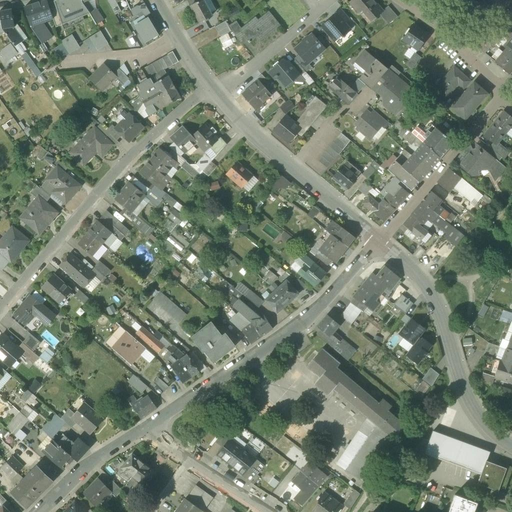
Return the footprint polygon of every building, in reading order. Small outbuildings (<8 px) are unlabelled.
[(24,8),(30,27),(37,24),(43,23),(53,19),(47,1),(47,0),(24,8)] [(54,1),(56,0),(50,0),(47,1),(53,19),(55,28),(62,25),(54,1)] [(56,0),(54,1),(62,25),(83,17),(90,14),(82,4),(80,0),(56,0)] [(107,0),(115,15),(121,12),(116,3),(115,0),(107,0)] [(202,0),(190,7),(199,23),(212,16),(203,0),(202,0)] [(364,10),(373,20),(380,14),(383,12),(372,0),(352,0),(350,3),(359,14),(364,10)] [(94,10),(87,1),(82,4),(90,14),(94,10)] [(142,12),(145,17),(150,14),(143,2),(138,5),(142,12)] [(138,5),(130,9),(132,14),(133,17),(137,15),(142,12),(138,5)] [(380,14),(388,24),(397,18),(388,7),(383,12),(380,14)] [(90,14),(96,25),(102,22),(104,21),(96,8),(95,9),(94,10),(90,14)] [(337,16),(344,24),(349,20),(340,9),(334,14),(335,15),(336,16),(337,16)] [(0,21),(0,22),(1,30),(11,28),(14,27),(11,10),(0,11),(0,21)] [(247,40),(249,42),(258,35),(262,39),(279,26),(269,13),(258,22),(255,19),(241,31),(240,31),(247,40)] [(133,22),(135,26),(146,20),(144,16),(133,22)] [(321,27),(334,42),(341,36),(342,37),(343,38),(344,37),(344,36),(350,31),(344,24),(337,16),(336,16),(331,21),(330,20),(321,27)] [(83,17),(62,25),(64,30),(85,22),(83,17)] [(157,35),(149,22),(148,22),(146,20),(135,26),(145,43),(157,35)] [(215,27),(221,38),(231,32),(225,22),(215,27)] [(52,38),(43,23),(37,24),(48,40),(52,38)] [(236,38),(242,44),(247,40),(240,31),(241,31),(236,23),(229,27),(231,30),(236,38)] [(48,40),(37,24),(30,27),(42,44),(48,40)] [(412,47),(417,51),(428,36),(421,32),(422,31),(413,25),(402,40),(412,47)] [(484,38),(491,47),(503,37),(509,44),(511,39),(511,33),(507,32),(508,29),(499,26),(484,38)] [(13,31),(11,28),(1,30),(4,33),(15,47),(21,43),(13,31)] [(97,51),(108,44),(100,31),(89,38),(96,49),(97,51)] [(62,42),(67,52),(69,54),(80,48),(72,35),(61,42),(62,42)] [(299,54),(307,64),(308,63),(324,49),(312,36),(295,50),(299,54)] [(96,49),(89,38),(84,41),(91,52),(96,49)] [(476,45),(484,54),(491,47),(484,38),(482,40),(476,45)] [(494,63),(508,75),(511,70),(511,39),(509,44),(506,46),(508,47),(503,53),(498,49),(491,58),(495,62),(494,63)] [(52,48),(58,58),(67,52),(62,42),(52,48)] [(15,47),(18,52),(25,48),(21,43),(15,47)] [(415,54),(417,51),(412,47),(405,56),(410,59),(414,54),(415,54)] [(369,80),(374,85),(378,81),(387,70),(365,51),(354,63),(365,72),(361,77),(367,82),(369,80)] [(167,55),(173,65),(178,62),(172,52),(167,55)] [(294,59),(295,60),(306,72),(306,73),(312,68),(308,63),(307,64),(299,54),(294,59)] [(406,64),(412,69),(421,59),(415,54),(414,54),(410,59),(406,64)] [(167,55),(162,58),(168,68),(173,65),(167,55)] [(164,71),(168,68),(162,58),(157,61),(163,71),(164,71)] [(301,76),(306,72),(295,60),(290,65),(292,67),(299,75),(301,76)] [(158,74),(163,71),(157,61),(152,64),(158,74)] [(285,87),(293,80),(299,75),(292,67),(290,65),(288,67),(286,64),(283,61),(269,73),(275,79),(277,78),(285,87)] [(153,77),(158,74),(152,64),(146,67),(153,77)] [(90,79),(102,91),(115,78),(116,77),(113,75),(104,65),(90,79)] [(391,65),(387,70),(378,81),(383,85),(392,74),(396,78),(400,73),(391,65)] [(150,79),(153,77),(146,67),(141,70),(147,81),(150,79)] [(435,89),(446,98),(453,89),(452,88),(457,83),(463,89),(469,82),(454,68),(435,89)] [(115,78),(123,85),(129,79),(119,69),(113,75),(116,77),(115,78)] [(142,83),(147,81),(141,70),(136,73),(142,83)] [(167,76),(164,71),(163,71),(158,74),(153,77),(150,79),(153,84),(167,76)] [(313,81),(306,73),(306,72),(301,76),(305,81),(309,85),(313,81)] [(386,107),(395,115),(414,92),(396,78),(392,74),(383,85),(379,90),(385,95),(386,107)] [(258,81),(265,89),(270,85),(263,77),(261,75),(256,80),(258,81)] [(299,75),(293,80),(295,82),(303,83),(305,81),(301,76),(299,75)] [(167,76),(153,84),(152,85),(155,89),(140,97),(143,104),(174,87),(168,76),(167,76)] [(367,82),(361,77),(350,88),(357,94),(365,85),(370,89),(374,85),(369,80),(367,82)] [(329,89),(348,105),(357,94),(350,88),(338,78),(336,80),(335,80),(331,80),(330,81),(330,86),(331,86),(329,89)] [(137,93),(140,97),(155,89),(152,85),(153,84),(150,79),(147,81),(142,83),(137,86),(140,92),(137,93)] [(242,95),(253,108),(259,102),(261,104),(271,95),(268,93),(265,89),(258,81),(242,95)] [(448,106),(465,121),(472,112),(471,111),(477,104),(478,105),(485,97),(477,90),(479,87),(473,83),(459,99),(456,97),(448,106)] [(180,98),(174,87),(143,104),(147,110),(145,111),(148,116),(165,107),(165,106),(180,98)] [(487,95),(479,87),(477,90),(485,97),(487,95)] [(317,100),(296,125),(300,129),(297,133),(300,136),(325,107),(324,106),(323,108),(316,102),(317,100)] [(280,108),(285,114),(294,107),(290,101),(286,103),(280,108)] [(361,129),(359,132),(366,137),(369,140),(372,135),(381,126),(381,125),(371,116),(366,112),(356,125),(361,129)] [(381,126),(384,128),(387,124),(388,123),(375,112),(371,116),(381,125),(381,126)] [(511,119),(503,112),(493,124),(505,134),(509,129),(511,125),(511,119)] [(122,136),(129,142),(143,127),(129,115),(121,123),(116,129),(115,129),(122,136)] [(289,143),(297,133),(300,129),(296,125),(285,116),(273,130),(281,137),(289,143)] [(117,120),(112,125),(116,129),(121,123),(117,120)] [(496,145),(505,134),(493,124),(484,136),(493,143),(496,145)] [(107,131),(110,134),(106,138),(113,145),(112,146),(114,148),(119,143),(117,141),(122,136),(115,129),(116,129),(112,125),(107,131)] [(175,142),(184,153),(196,143),(204,152),(207,150),(218,140),(204,125),(191,137),(183,128),(171,138),(175,142)] [(381,126),(372,135),(378,140),(386,130),(384,128),(381,126)] [(412,143),(418,148),(422,143),(416,137),(411,134),(404,127),(398,134),(410,145),(412,143)] [(417,127),(411,134),(416,137),(422,143),(426,139),(424,136),(426,134),(417,127)] [(70,153),(83,166),(93,155),(92,154),(96,151),(97,152),(102,156),(112,146),(113,145),(106,138),(94,128),(70,153)] [(422,143),(440,158),(453,144),(435,128),(431,134),(428,132),(426,134),(424,136),(426,139),(422,143)] [(362,141),(366,137),(359,132),(355,136),(362,141)] [(341,133),(337,138),(346,146),(350,141),(341,133)] [(337,138),(333,143),(342,150),(346,146),(337,138)] [(207,150),(213,156),(224,147),(218,140),(207,150)] [(169,147),(180,157),(184,153),(175,142),(169,147)] [(333,143),(329,147),(339,155),(342,150),(333,143)] [(418,148),(411,156),(420,164),(422,162),(430,169),(440,158),(422,143),(418,148)] [(493,143),(489,148),(500,156),(503,152),(496,145),(493,143)] [(489,171),(493,178),(503,167),(498,163),(496,161),(482,149),(480,148),(475,144),(476,150),(476,153),(472,154),(471,150),(469,145),(467,147),(454,162),(471,176),(478,175),(478,172),(477,169),(487,168),(489,171)] [(496,161),(500,156),(489,148),(486,145),(482,149),(496,161)] [(329,147),(326,152),(335,160),(339,155),(329,147)] [(159,149),(149,162),(165,175),(170,169),(168,167),(173,161),(159,149)] [(57,168),(63,173),(67,168),(48,152),(44,157),(57,168)] [(326,152),(322,157),(331,164),(335,160),(326,152)] [(217,167),(211,162),(204,156),(196,166),(203,172),(208,177),(217,167)] [(411,156),(402,167),(419,182),(430,169),(422,162),(420,164),(411,156)] [(327,169),(331,164),(322,157),(318,161),(327,169)] [(339,184),(346,190),(360,173),(346,161),(332,179),(333,178),(340,183),(339,184)] [(419,182),(402,167),(395,161),(394,161),(387,170),(394,177),(400,182),(411,191),(419,182)] [(156,186),(165,175),(149,162),(140,173),(156,186)] [(181,167),(192,177),(196,172),(193,169),(186,162),(181,167)] [(226,175),(241,188),(242,187),(252,176),(237,163),(226,175)] [(362,175),(367,180),(375,171),(376,170),(370,165),(362,175)] [(381,175),(385,170),(379,166),(376,170),(375,171),(381,175)] [(509,172),(503,167),(493,178),(496,184),(509,172)] [(57,168),(47,180),(54,186),(55,186),(57,188),(54,193),(65,202),(66,203),(80,186),(63,173),(57,168)] [(437,183),(448,193),(455,185),(460,178),(449,169),(437,183)] [(279,175),(272,188),(283,194),(290,181),(279,175)] [(242,187),(248,192),(258,181),(252,176),(242,187)] [(394,177),(388,184),(393,188),(397,184),(400,182),(394,177)] [(457,190),(470,202),(478,192),(460,178),(455,185),(458,188),(457,190)] [(53,193),(54,193),(57,188),(55,186),(54,186),(47,180),(40,189),(50,197),(53,193)] [(126,208),(131,212),(139,202),(145,196),(129,183),(116,199),(126,208)] [(358,190),(366,196),(372,189),(364,183),(358,190)] [(380,194),(385,198),(396,208),(409,194),(397,184),(393,188),(388,184),(380,194)] [(38,197),(45,203),(50,197),(40,189),(37,186),(31,193),(38,198),(38,197)] [(430,191),(421,202),(433,212),(438,207),(443,201),(430,191)] [(61,207),(65,202),(54,193),(53,193),(50,197),(61,207)] [(161,198),(172,207),(177,202),(165,193),(161,198)] [(384,223),(396,208),(385,198),(379,205),(368,196),(362,203),(371,211),(371,212),(384,223)] [(20,218),(39,234),(50,221),(57,213),(45,203),(38,197),(38,198),(33,203),(35,205),(30,212),(27,210),(20,218)] [(253,206),(258,210),(263,204),(259,200),(253,206)] [(131,212),(136,215),(144,206),(139,202),(131,212)] [(437,215),(433,212),(421,202),(409,216),(416,221),(417,220),(423,225),(427,220),(430,223),(437,215)] [(35,205),(33,203),(27,210),(30,212),(35,205)] [(307,216),(317,224),(322,219),(325,215),(314,207),(307,216)] [(433,212),(437,215),(444,221),(449,216),(448,215),(438,207),(433,212)] [(121,215),(130,222),(136,216),(136,215),(131,212),(126,208),(121,215)] [(444,221),(449,224),(455,217),(450,213),(448,215),(449,216),(444,221)] [(324,229),(331,220),(325,215),(322,219),(317,224),(324,229)] [(449,224),(444,221),(437,215),(430,223),(432,225),(434,222),(447,233),(448,233),(453,227),(449,224)] [(130,222),(140,230),(145,224),(136,216),(130,222)] [(420,228),(423,225),(417,220),(416,221),(409,216),(402,225),(425,244),(431,236),(423,229),(422,229),(420,228)] [(111,233),(118,239),(123,234),(102,217),(98,222),(111,233)] [(331,235),(347,247),(355,238),(342,228),(342,229),(331,220),(324,229),(331,235)] [(98,222),(88,233),(102,244),(111,233),(98,222)] [(150,227),(145,224),(140,230),(144,234),(150,227)] [(3,243),(1,241),(0,241),(0,252),(10,261),(16,254),(15,253),(21,247),(22,248),(29,241),(12,227),(6,235),(9,237),(3,243)] [(443,238),(456,247),(464,236),(453,227),(448,233),(447,233),(443,238)] [(184,250),(190,238),(173,229),(166,240),(184,250)] [(92,256),(102,244),(88,233),(78,245),(92,256)] [(332,261),(335,263),(347,247),(331,235),(327,240),(319,251),(321,253),(332,261)] [(0,268),(2,271),(10,261),(0,252),(0,268)] [(317,258),(327,266),(332,261),(321,253),(317,258)] [(60,266),(84,287),(94,276),(94,275),(90,272),(70,254),(60,266)] [(297,263),(302,267),(303,266),(309,270),(314,264),(309,260),(308,260),(303,255),(301,255),(296,260),(297,263)] [(99,262),(94,268),(105,277),(110,271),(99,262)] [(325,273),(314,264),(309,270),(303,266),(302,267),(298,272),(303,276),(303,277),(314,286),(325,273)] [(372,274),(365,282),(381,295),(387,287),(391,290),(399,280),(400,279),(384,266),(376,277),(372,274)] [(100,282),(105,277),(94,268),(90,272),(94,275),(94,276),(100,282)] [(149,283),(156,275),(151,271),(144,279),(149,283)] [(262,280),(270,286),(276,291),(280,288),(274,283),(279,278),(270,272),(262,280)] [(41,287),(59,304),(70,291),(52,275),(41,287)] [(295,286),(305,294),(309,288),(299,280),(295,286)] [(387,287),(381,295),(387,299),(401,282),(399,280),(391,290),(387,287)] [(239,301),(240,302),(244,296),(225,281),(220,286),(233,297),(238,301),(239,301)] [(280,288),(276,291),(288,304),(294,299),(293,298),(298,294),(286,282),(280,288)] [(376,301),(381,295),(365,282),(353,297),(354,298),(361,303),(362,303),(368,307),(373,312),(380,304),(376,301)] [(172,285),(164,293),(169,297),(176,289),(172,285)] [(74,296),(84,304),(89,299),(79,290),(74,296)] [(245,297),(258,308),(264,302),(250,291),(245,297)] [(282,310),(288,304),(276,291),(273,294),(265,301),(277,313),(281,309),(282,310)] [(153,301),(179,324),(187,314),(160,292),(153,301)] [(393,305),(405,314),(413,304),(401,294),(393,305)] [(30,295),(15,312),(28,323),(35,315),(36,314),(34,313),(41,306),(41,305),(30,295)] [(350,303),(362,311),(364,312),(368,307),(362,303),(361,303),(354,298),(350,303)] [(245,318),(252,324),(261,337),(272,330),(263,317),(262,316),(259,318),(240,302),(239,301),(238,301),(233,307),(239,312),(245,318)] [(351,325),(362,311),(350,303),(340,316),(351,325)] [(54,316),(41,306),(34,313),(36,314),(35,315),(46,325),(54,316)] [(368,307),(364,312),(369,316),(373,312),(368,307)] [(510,324),(511,319),(511,313),(502,310),(498,320),(510,324)] [(23,329),(28,323),(15,312),(10,318),(23,329)] [(239,312),(230,320),(242,331),(252,324),(245,318),(239,312)] [(329,338),(334,332),(339,326),(327,315),(317,327),(321,331),(329,338)] [(407,326),(411,319),(405,315),(400,321),(407,326)] [(125,320),(138,331),(142,327),(129,316),(125,320)] [(403,338),(413,346),(418,338),(419,338),(425,330),(411,319),(407,326),(406,327),(405,326),(398,335),(403,338)] [(205,350),(213,362),(234,348),(225,334),(221,338),(211,324),(192,337),(202,352),(205,350)] [(251,345),(261,337),(252,324),(242,331),(251,345)] [(152,337),(142,327),(138,331),(136,333),(158,353),(163,348),(164,347),(158,342),(152,337)] [(317,336),(334,349),(338,345),(329,338),(321,331),(317,336)] [(152,337),(158,342),(163,338),(163,337),(157,332),(152,337)] [(342,339),(334,332),(329,338),(338,345),(342,339)] [(113,350),(132,366),(146,349),(128,333),(113,350)] [(30,334),(22,343),(33,352),(41,343),(30,334)] [(0,337),(0,358),(10,367),(11,366),(8,364),(13,358),(15,360),(21,353),(22,352),(19,349),(3,335),(0,337)] [(172,346),(163,338),(158,342),(164,347),(163,348),(167,351),(164,355),(173,364),(171,365),(183,383),(191,378),(199,373),(188,356),(187,355),(185,356),(173,345),(172,346)] [(413,346),(403,338),(398,345),(408,352),(411,348),(413,346)] [(405,356),(417,365),(422,358),(423,358),(427,353),(426,352),(431,345),(425,341),(424,342),(419,338),(418,338),(413,346),(411,348),(408,352),(405,356)] [(348,344),(342,339),(338,345),(334,349),(340,354),(348,344)] [(507,349),(510,342),(504,340),(503,339),(500,347),(507,349)] [(377,347),(370,342),(366,347),(373,352),(377,347)] [(39,357),(33,352),(22,343),(21,344),(22,345),(19,349),(22,352),(21,353),(34,363),(39,357)] [(80,352),(91,360),(98,350),(88,343),(80,352)] [(340,354),(347,361),(356,351),(348,344),(340,354)] [(46,362),(54,353),(47,347),(39,356),(46,362)] [(496,358),(503,360),(507,349),(500,347),(496,358)] [(103,348),(91,360),(99,368),(111,356),(103,348)] [(368,418),(376,424),(389,436),(394,439),(404,426),(387,412),(391,407),(390,407),(382,400),(382,399),(378,404),(336,368),(339,365),(321,349),(307,366),(320,377),(321,378),(333,388),(334,389),(368,418)] [(511,351),(507,349),(503,360),(511,363),(511,351)] [(188,356),(199,373),(200,372),(201,373),(207,369),(193,353),(188,356)] [(511,365),(502,362),(499,361),(494,377),(494,378),(511,383),(511,365)] [(423,381),(431,387),(439,375),(430,368),(422,379),(423,381)] [(481,380),(492,384),(494,378),(494,377),(483,373),(483,374),(481,380)] [(129,382),(141,393),(146,386),(135,376),(129,382)] [(321,378),(320,377),(315,384),(328,395),(334,389),(333,388),(321,378)] [(153,383),(154,384),(163,392),(164,392),(168,387),(158,378),(153,383)] [(416,392),(424,398),(431,387),(423,381),(416,392)] [(159,397),(163,392),(154,384),(149,389),(159,397)] [(29,405),(36,397),(27,389),(20,397),(29,405)] [(127,400),(132,407),(138,403),(133,396),(127,400)] [(148,396),(138,403),(132,407),(141,420),(157,409),(148,396)] [(76,422),(90,434),(103,419),(84,403),(75,415),(72,417),(72,418),(76,422)] [(69,409),(66,412),(72,417),(75,415),(69,409)] [(6,428),(15,436),(28,420),(19,412),(6,428)] [(66,412),(60,419),(66,424),(71,428),(76,422),(72,418),(72,417),(66,412)] [(59,433),(66,424),(60,419),(56,415),(48,424),(59,433)] [(358,433),(366,439),(376,424),(368,418),(358,433)] [(48,436),(52,441),(59,433),(48,424),(42,431),(48,436)] [(359,480),(389,436),(376,424),(366,439),(345,470),(359,480)] [(424,454),(480,475),(485,461),(486,461),(490,452),(433,431),(429,441),(424,454)] [(215,442),(222,449),(230,439),(222,433),(215,442)] [(39,446),(44,450),(52,441),(48,436),(39,446)] [(232,441),(242,449),(246,444),(235,436),(232,441)] [(77,438),(68,449),(65,452),(73,458),(77,462),(88,448),(77,438)] [(57,445),(65,452),(68,449),(67,445),(68,444),(62,439),(57,445)] [(230,465),(243,475),(247,468),(255,459),(254,458),(242,449),(232,441),(230,439),(222,449),(217,455),(230,465)] [(415,450),(424,454),(429,441),(423,439),(415,450)] [(57,445),(52,441),(44,450),(43,452),(61,468),(67,461),(69,463),(73,458),(65,452),(57,445)] [(257,453),(246,444),(242,449),(254,458),(257,453)] [(122,469),(133,478),(143,464),(132,454),(121,468),(122,469)] [(1,468),(12,479),(23,467),(12,457),(9,460),(5,457),(1,461),(5,464),(1,468)] [(247,468),(257,476),(264,466),(255,459),(247,468)] [(309,461),(301,471),(313,482),(312,483),(317,487),(327,476),(309,461)] [(495,465),(486,461),(485,461),(480,475),(477,484),(498,491),(499,488),(504,490),(509,476),(511,469),(511,467),(496,462),(495,465)] [(143,464),(133,478),(136,480),(144,487),(155,473),(143,464)] [(12,492),(27,507),(52,482),(37,467),(12,492)] [(133,478),(122,469),(118,475),(128,483),(133,478)] [(301,471),(292,482),(302,490),(304,492),(312,483),(313,482),(301,471)] [(271,482),(277,486),(281,481),(275,477),(271,482)] [(130,488),(136,480),(133,478),(128,483),(127,485),(130,488)] [(83,494),(96,507),(111,493),(111,492),(106,487),(98,479),(83,494)] [(111,493),(115,498),(122,491),(112,481),(106,487),(111,492),(111,493)] [(312,483),(304,492),(310,498),(319,488),(317,487),(312,483)] [(202,511),(208,511),(217,499),(198,485),(187,500),(202,511)] [(302,490),(294,499),(302,507),(310,498),(304,492),(302,490)] [(343,505),(349,510),(360,494),(354,490),(343,505)] [(337,511),(342,507),(332,499),(324,492),(317,501),(318,502),(310,511),(337,511)] [(0,508),(3,505),(3,506),(6,509),(9,505),(0,495),(0,508)] [(454,495),(448,511),(473,511),(477,503),(454,495)] [(185,499),(177,509),(181,511),(201,511),(202,511),(187,500),(185,499)] [(83,511),(75,502),(64,511),(83,511)]
